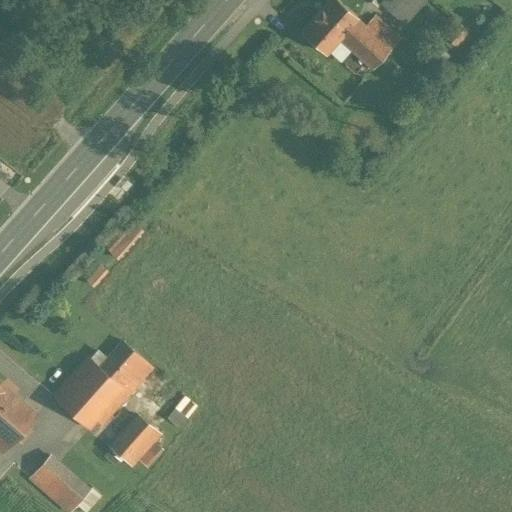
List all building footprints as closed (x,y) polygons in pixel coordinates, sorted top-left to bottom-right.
[(336,0),(326,0),(300,30),(325,53),(338,38),(371,67),(389,47),(365,26),(336,0)] [(382,0),(381,2),(402,21),(420,0),(382,0)] [(374,15),(365,26),(389,47),(399,36),(374,15)] [(457,25),(446,37),(455,45),(466,32),(457,25)] [(133,217),(107,246),(119,256),(145,227),(133,217)] [(55,390),(91,423),(150,358),(121,332),(100,354),(93,348),(55,390)] [(35,415),(0,384),(0,450),(2,452),(35,415)] [(185,393),(168,415),(181,426),(198,403),(185,393)] [(142,406),(112,439),(136,461),(166,428),(142,406)] [(92,480),(51,448),(30,475),(72,507),(92,480)]
